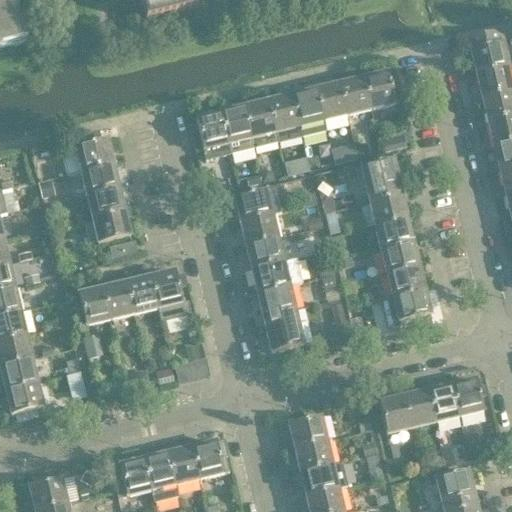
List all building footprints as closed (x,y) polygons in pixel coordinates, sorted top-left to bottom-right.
[(0,0),(0,51),(25,46),(26,46),(9,0),(0,0)] [(139,1),(144,24),(168,19),(168,21),(173,20),(173,17),(196,12),(193,0),(141,0),(139,1)] [(193,0),(196,12),(245,0),(193,0)] [(470,43),(478,79),(510,71),(502,35),(470,43)] [(511,77),(510,71),(478,79),(484,103),(511,95),(511,77)] [(387,76),(362,82),(370,114),(395,108),(387,76)] [(362,82),(338,88),(346,120),(370,114),(362,82)] [(338,88),(315,93),(323,125),(346,120),(338,88)] [(315,93),(291,99),(299,131),(323,125),(315,93)] [(511,95),(484,103),(490,127),(511,121),(511,95)] [(299,131),(291,99),(267,105),(275,137),(299,131)] [(275,137),(267,105),(243,111),(253,152),(277,146),(275,137)] [(253,152),(243,111),(219,116),(227,148),(229,158),(253,152)] [(227,148),(219,116),(195,122),(202,154),(227,148)] [(511,121),(490,127),(496,151),(511,147),(511,121)] [(383,153),(412,148),(409,134),(381,139),(383,153)] [(106,143),(74,151),(61,154),(66,179),(80,176),(112,168),(106,143)] [(511,147),(496,151),(501,175),(511,172),(511,147)] [(338,151),(330,154),(333,169),(342,167),(338,151)] [(360,171),(368,207),(384,203),(381,191),(397,187),(392,163),(360,171)] [(298,178),(309,175),(307,166),(296,169),(298,178)] [(112,168),(80,176),(86,200),(118,192),(112,168)] [(511,172),(501,175),(507,199),(511,197),(511,172)] [(12,191),(11,184),(0,187),(2,193),(12,191)] [(384,203),(368,207),(374,230),(406,222),(397,187),(381,191),(384,203)] [(118,192),(86,200),(91,223),(124,216),(118,192)] [(233,201),(239,226),(271,219),(265,194),(233,201)] [(124,216),(91,223),(97,248),(129,240),(124,216)] [(271,219),(239,226),(245,250),(277,243),(271,219)] [(406,222),(374,230),(380,254),(412,246),(406,222)] [(31,237),(41,234),(39,225),(28,227),(31,237)] [(109,249),(112,262),(139,256),(136,242),(109,249)] [(277,243),(245,250),(250,274),(282,266),(277,243)] [(327,255),(324,245),(313,248),(315,257),(327,255)] [(412,246),(380,254),(385,278),(418,270),(412,246)] [(18,260),(20,267),(30,264),(29,257),(18,260)] [(282,266),(250,274),(256,299),(288,291),(288,290),(301,287),(296,263),(282,266)] [(8,268),(0,269),(0,294),(13,291),(8,268)] [(332,278),(330,269),(318,271),(321,281),(332,278)] [(423,294),(418,270),(385,278),(391,301),(391,302),(423,294)] [(182,307),(178,291),(174,275),(151,280),(159,312),(157,313),(160,326),(191,319),(188,305),(182,307)] [(24,283),(26,289),(39,286),(37,280),(24,283)] [(151,280),(126,286),(134,318),(157,313),(159,312),(151,280)] [(336,294),(333,280),(321,283),(324,297),(336,294)] [(126,286),(103,292),(111,324),(134,318),(126,286)] [(341,288),(343,295),(353,292),(351,286),(341,288)] [(13,291),(0,294),(0,320),(19,315),(13,291)] [(288,291),(256,299),(264,333),(282,328),(279,318),(294,314),(288,291)] [(85,330),(111,324),(103,292),(77,298),(85,330)] [(429,318),(423,294),(391,302),(391,301),(381,304),(387,329),(392,332),(399,330),(398,326),(429,318)] [(42,310),(40,303),(30,306),(31,312),(42,310)] [(347,338),(339,308),(331,310),(338,340),(347,338)] [(362,309),(357,310),(346,313),(349,328),(366,324),(362,309)] [(282,328),(264,333),(270,357),(302,349),(294,314),(279,318),(282,328)] [(19,315),(0,320),(0,345),(25,339),(19,315)] [(60,331),(59,323),(47,326),(49,334),(60,331)] [(97,338),(87,341),(83,342),(88,362),(102,359),(97,338)] [(25,339),(0,345),(0,370),(31,363),(25,339)] [(201,346),(185,349),(188,364),(176,367),(179,384),(208,378),(201,346)] [(43,361),(53,358),(51,351),(41,354),(43,361)] [(31,363),(0,370),(0,376),(4,395),(36,387),(31,363)] [(74,401),(86,398),(78,363),(66,366),(74,401)] [(48,384),(59,382),(57,375),(47,377),(48,384)] [(475,383),(451,389),(458,421),(482,415),(475,383)] [(36,387),(4,395),(10,419),(42,411),(36,387)] [(451,389),(427,394),(434,427),(458,421),(451,389)] [(427,394),(403,400),(411,432),(434,427),(427,394)] [(386,438),(411,432),(403,400),(378,406),(386,438)] [(287,428),(293,452),(325,445),(320,420),(287,428)] [(362,436),(369,434),(366,422),(359,424),(362,436)] [(419,443),(413,444),(415,455),(422,453),(419,443)] [(215,445),(191,451),(198,483),(223,477),(215,445)] [(325,445),(293,452),(299,476),(331,468),(325,445)] [(389,450),(392,460),(399,458),(396,448),(389,450)] [(366,460),(376,457),(374,450),(364,452),(366,460)] [(191,451),(166,457),(174,489),(198,483),(191,451)] [(174,489),(166,457),(143,463),(151,495),(153,506),(177,501),(174,489)] [(151,495),(143,463),(118,469),(119,472),(110,474),(117,503),(126,501),(151,495)] [(331,468),(299,476),(305,500),(337,492),(331,468)] [(373,483),(381,481),(379,471),(371,473),(373,483)] [(435,482),(441,511),(458,511),(457,502),(473,499),(467,474),(435,482)] [(28,491),(32,511),(45,511),(66,507),(60,483),(28,491)] [(341,511),(337,492),(305,500),(307,511),(341,511)] [(88,502),(86,495),(76,498),(78,505),(88,502)] [(377,508),(387,506),(386,499),(375,501),(377,508)] [(475,511),(473,499),(457,502),(458,511),(475,511)]
